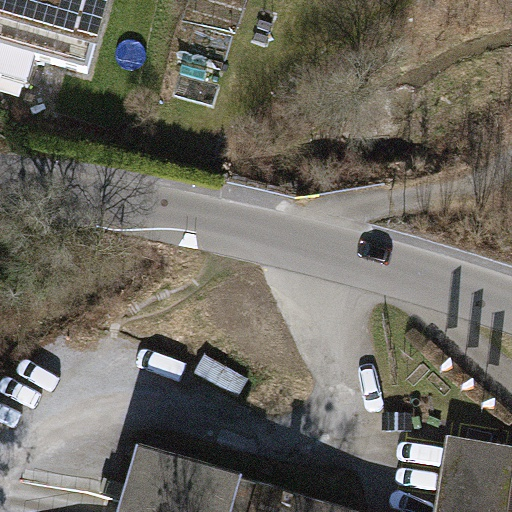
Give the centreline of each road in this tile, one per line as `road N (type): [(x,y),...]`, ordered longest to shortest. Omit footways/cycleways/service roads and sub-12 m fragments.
road 1 (tertiary): [(0,190),(229,228),(511,306)]
road 2 (track): [(320,249),(348,213),(475,192),(511,170)]
